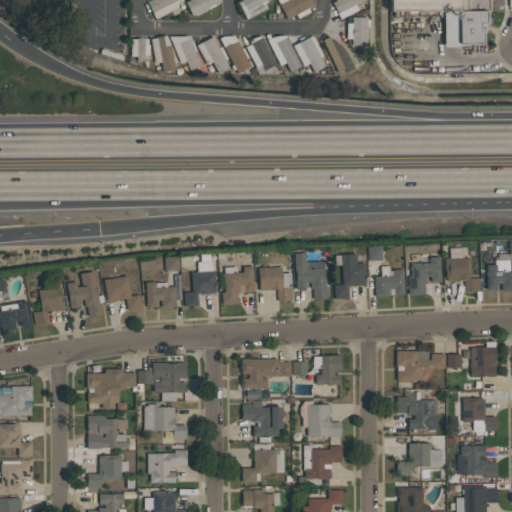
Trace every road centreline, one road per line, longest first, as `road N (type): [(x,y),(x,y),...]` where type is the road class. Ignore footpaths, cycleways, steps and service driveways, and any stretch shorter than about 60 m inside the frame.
road 1 (residential): [(0,363),(215,336),(511,323)]
road 2 (motorway): [(511,132),(0,139)]
road 3 (motorway): [(0,192),(511,187)]
road 4 (motorway): [(511,120),(139,92),(86,81),(12,42)]
road 5 (motorway): [(90,231),(511,196)]
road 6 (residential): [(371,511),(371,331)]
road 7 (residential): [(215,336),(215,511)]
road 8 (residential): [(58,356),(58,511)]
